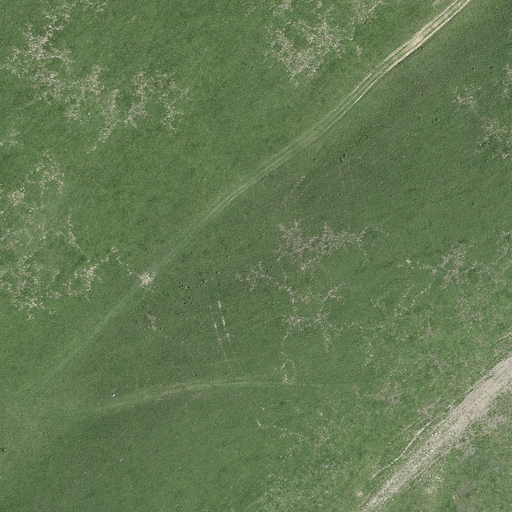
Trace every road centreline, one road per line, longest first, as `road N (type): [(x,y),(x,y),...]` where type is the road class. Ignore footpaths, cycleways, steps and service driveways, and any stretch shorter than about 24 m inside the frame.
road 1 (track): [(12,414),(225,195),(456,0)]
road 2 (track): [(511,456),(493,443),(422,435),(349,511)]
